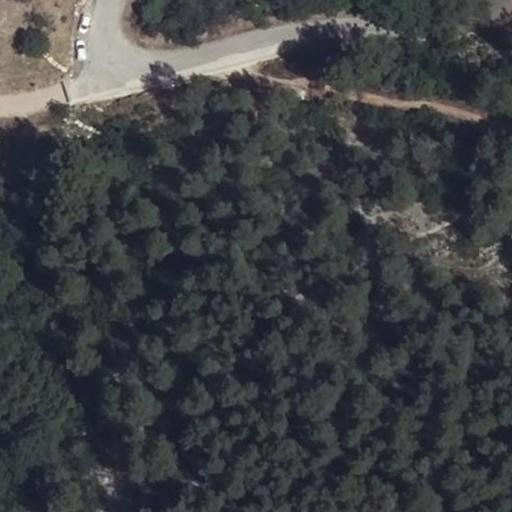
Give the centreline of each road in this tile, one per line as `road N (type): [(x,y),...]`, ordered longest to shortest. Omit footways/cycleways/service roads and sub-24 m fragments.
road 1 (unclassified): [(110,0),(103,32),(109,48),(135,61),(501,14),(511,3)]
road 2 (track): [(511,126),(280,84),(251,73),(244,47)]
road 3 (track): [(0,108),(66,92),(135,61)]
